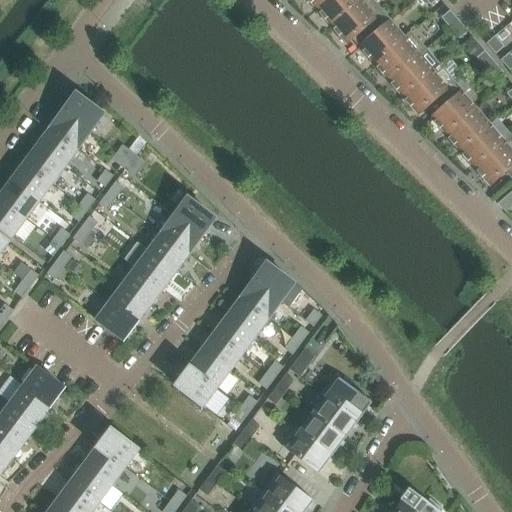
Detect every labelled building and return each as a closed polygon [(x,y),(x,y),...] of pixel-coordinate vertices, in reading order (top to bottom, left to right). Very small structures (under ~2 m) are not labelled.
[(306,0),(317,12),(330,0),(306,0)] [(331,28),(363,0),(330,0),(317,12),(331,28)] [(391,22),(371,0),(363,0),(331,28),(346,46),(352,40),(360,49),(391,22)] [(459,22),(450,12),(441,19),(450,30),(459,22)] [(374,66),(411,34),(410,33),(404,39),(391,22),(360,49),(374,66)] [(468,33),(459,22),(450,30),(459,40),(468,33)] [(389,83),(425,51),(411,34),(374,66),(389,83)] [(504,48),(495,38),(486,45),(495,56),(504,48)] [(403,99),(440,67),(439,66),(432,71),(420,57),(427,52),(425,51),(389,83),(403,99)] [(494,64),(484,53),(476,60),(486,71),(494,64)] [(511,70),(511,57),(509,54),(501,62),(510,72),(511,70)] [(504,75),(494,64),(486,71),(496,83),(504,75)] [(442,110),(462,93),(440,67),(403,99),(418,116),(435,101),(442,110)] [(446,137),(477,110),(462,93),(442,110),(431,120),(446,137)] [(104,116),(76,95),(70,103),(63,113),(91,134),(97,126),(97,125),(104,116)] [(460,153),(491,127),(477,110),(446,137),(460,153)] [(91,134),(63,113),(50,130),(78,151),(91,134)] [(474,170),(511,138),(510,137),(504,142),(491,127),(460,153),(474,170)] [(78,151),(50,130),(37,148),(65,169),(78,151)] [(511,138),(474,170),(489,187),(506,172),(511,179),(511,138)] [(65,169),(37,148),(23,165),(52,186),(65,169)] [(135,158),(123,148),(118,154),(131,164),(135,158)] [(131,164),(118,154),(113,161),(126,170),(131,164)] [(133,176),(143,163),(135,158),(131,164),(126,170),(133,176)] [(52,186),(23,165),(10,183),(38,204),(52,186)] [(105,188),(113,178),(105,172),(97,183),(105,188)] [(38,204),(10,183),(0,196),(0,202),(25,221),(38,204)] [(115,200),(123,189),(116,184),(107,194),(115,200)] [(107,211),(115,200),(107,194),(99,205),(107,211)] [(87,212),(95,201),(87,196),(79,206),(87,212)] [(215,220),(188,200),(181,209),(180,209),(174,217),(202,238),(210,229),(209,228),(215,220)] [(25,221),(0,202),(0,229),(12,239),(25,221)] [(79,223),(87,212),(79,206),(71,217),(79,223)] [(202,238),(174,217),(161,235),(189,256),(202,238)] [(89,235),(97,224),(90,218),(81,229),(89,235)] [(81,246),(89,235),(81,229),(73,240),(81,246)] [(61,247),(69,236),(61,230),(53,241),(61,247)] [(189,256),(161,235),(148,252),(176,273),(189,256)] [(0,255),(9,244),(0,237),(0,255)] [(53,258),(61,247),(53,241),(45,252),(53,258)] [(176,273),(148,252),(135,269),(163,290),(176,273)] [(63,270),(71,259),(64,253),(55,264),(63,270)] [(68,274),(63,270),(55,264),(47,275),(55,281),(56,278),(59,281),(65,278),(68,274)] [(302,291),(267,265),(261,273),(253,283),(281,304),(289,310),(302,291)] [(163,290),(135,269),(122,287),(150,308),(163,290)] [(30,288),(38,277),(31,271),(23,282),(30,288)] [(22,299),(30,288),(23,282),(14,293),(22,299)] [(281,304),(253,283),(240,300),(268,321),(281,304)] [(150,308),(122,287),(109,304),(137,325),(150,308)] [(268,321),(240,300),(227,317),(256,338),(268,321)] [(137,325),(109,304),(96,322),(124,343),(137,325)] [(0,319),(4,323),(12,312),(5,306),(0,312),(0,319)] [(313,328),(322,317),(314,311),(306,322),(313,328)] [(256,338),(227,317),(214,335),(242,356),(256,338)] [(300,345),(309,334),(301,328),(293,339),(300,345)] [(242,356),(214,335),(201,352),(229,373),(242,356)] [(292,356),(300,345),(293,339),(285,350),(292,356)] [(307,368),(314,358),(304,351),(297,361),(307,368)] [(229,373),(201,352),(188,369),(216,390),(229,373)] [(299,379),(307,368),(297,361),(289,371),(299,379)] [(275,380),(283,369),(275,363),(267,374),(275,380)] [(65,390),(37,369),(23,387),(51,408),(65,390)] [(216,390),(188,369),(175,387),(203,408),(216,390)] [(266,390),(275,380),(267,374),(259,385),(266,390)] [(285,394),(294,382),(285,376),(276,388),(285,394)] [(372,404),(353,390),(356,387),(344,378),(342,381),(335,377),(321,395),(358,422),(372,404)] [(51,408),(23,387),(10,404),(38,425),(51,408)] [(276,407),(285,394),(276,388),(267,400),(276,407)] [(358,422),(321,395),(320,396),(324,399),(312,415),(345,440),(358,422)] [(248,414),(257,403),(249,398),(241,408),(248,414)] [(38,425),(10,404),(0,417),(0,423),(26,442),(38,425)] [(240,425),(248,414),(241,408),(232,420),(240,425)] [(345,440),(312,415),(300,431),(296,428),(296,429),(332,457),(345,440)] [(251,440),(260,428),(251,421),(242,434),(251,440)] [(26,442),(0,423),(0,450),(12,460),(26,442)] [(332,457),(296,429),(282,448),(318,475),(332,457)] [(138,451),(110,430),(97,448),(125,469),(138,451)] [(242,452),(251,440),(242,434),(233,446),(242,452)] [(125,469),(97,448),(84,465),(112,487),(125,469)] [(0,476),(12,460),(0,450),(0,476)] [(112,487),(84,465),(71,483),(99,504),(112,487)] [(217,485),(226,473),(217,467),(208,479),(217,485)] [(305,511),(313,502),(276,475),(263,493),(288,511),(305,511)] [(208,497),(217,485),(208,479),(199,491),(208,497)] [(92,511),(99,504),(71,483),(58,500),(73,511),(92,511)] [(439,511),(442,509),(430,500),(427,503),(409,489),(395,508),(400,511),(439,511)] [(178,508),(186,498),(178,492),(170,503),(178,508)] [(288,511),(263,493),(250,510),(252,511),(288,511)] [(73,511),(58,500),(49,511),(73,511)] [(196,511),(200,508),(191,502),(183,511),(196,511)] [(175,511),(178,508),(170,503),(163,511),(175,511)]
